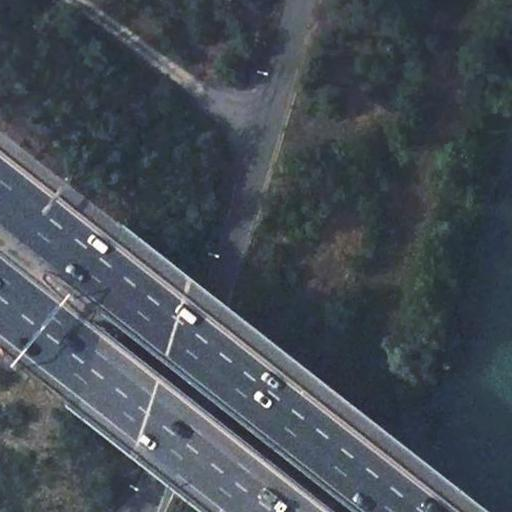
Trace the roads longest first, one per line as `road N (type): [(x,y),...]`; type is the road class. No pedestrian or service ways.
road 1 (motorway): [(408,511),(0,191)]
road 2 (motorway): [(0,298),(272,511)]
road 3 (track): [(267,126),(194,88),(74,0)]
